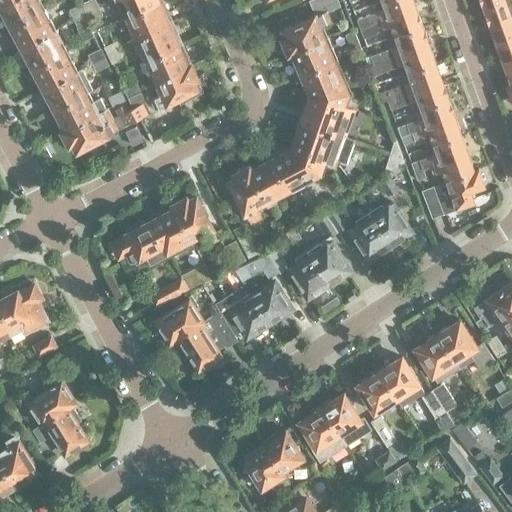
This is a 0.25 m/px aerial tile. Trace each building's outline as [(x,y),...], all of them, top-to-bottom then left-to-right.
[(9,0),(0,5),(5,14),(1,16),(7,28),(40,10),(35,0),(9,0)] [(86,13),(99,6),(96,0),(87,0),(81,3),(86,13)] [(115,0),(119,8),(123,6),(128,17),(162,1),(161,0),(115,0)] [(325,14),(329,12),(340,7),(337,0),(311,0),(308,1),(315,18),(283,31),(287,39),(283,40),(288,54),(292,53),(324,40),(319,28),(329,24),(325,14)] [(360,28),(379,21),(416,8),(412,0),(381,0),(385,10),(357,20),(360,28)] [(511,0),(506,0),(484,8),(491,26),(511,18),(511,0)] [(134,40),(142,36),(169,24),(164,14),(168,13),(162,1),(128,17),(133,28),(129,30),(134,40)] [(69,9),(73,18),(74,19),(86,13),(81,3),(69,9)] [(99,6),(86,13),(90,21),(103,14),(99,6)] [(394,36),(422,26),(416,8),(379,21),(360,28),(363,39),(378,34),(377,31),(391,26),(394,36)] [(56,28),(51,18),(46,21),(40,10),(7,28),(13,40),(17,37),(22,46),(55,29),(56,28)] [(86,13),(74,19),(77,27),(86,23),(90,21),(86,13)] [(498,45),(511,39),(511,18),(491,26),(498,45)] [(93,36),(86,23),(77,27),(75,27),(82,41),(93,36)] [(173,34),(169,25),(169,24),(142,36),(134,40),(139,51),(142,49),(147,59),(182,44),(176,32),(173,34)] [(392,58),(429,44),(422,26),(394,36),(398,46),(389,50),(388,48),(370,54),(373,64),(391,58),(392,58)] [(55,29),(22,46),(27,55),(22,57),(29,69),(62,52),(56,41),(60,39),(55,29)] [(345,34),(352,52),(352,53),(362,49),(355,30),(345,34)] [(106,53),(120,47),(116,38),(102,44),(106,53)] [(511,60),(511,39),(498,45),(504,64),(511,60)] [(297,75),(333,60),(324,40),(292,53),(296,62),(293,65),(297,75)] [(187,55),(182,44),(147,59),(152,70),(147,72),(153,83),(156,81),(187,66),(183,57),(187,55)] [(435,62),(429,44),(392,58),(391,58),(373,64),(368,66),(372,75),(404,63),(407,72),(435,62)] [(88,53),(92,62),(105,55),(101,47),(88,53)] [(120,47),(106,53),(110,62),(124,55),(120,47)] [(62,52),(29,69),(35,81),(39,79),(44,88),(76,70),(71,60),(67,62),(62,52)] [(92,62),(97,72),(110,65),(105,55),(92,62)] [(342,107),(347,94),(333,60),(297,75),(301,85),(307,86),(310,95),(342,107)] [(382,102),(387,100),(405,94),(442,80),(435,62),(407,72),(411,83),(379,94),(382,102)] [(190,98),(203,92),(191,65),(187,66),(156,81),(161,91),(145,99),(141,89),(128,95),(139,118),(147,115),(147,114),(187,93),(190,98)] [(50,111),(84,93),(91,89),(80,68),(76,70),(44,88),(48,96),(44,99),(50,111)] [(420,108),(448,98),(442,80),(405,94),(387,100),(391,109),(417,100),(420,108)] [(124,86),(128,95),(141,89),(137,81),(124,86)] [(113,106),(125,100),(121,91),(108,97),(113,106)] [(90,104),(84,93),(50,111),(56,123),(61,120),(66,129),(95,114),(97,113),(99,112),(93,102),(90,104)] [(342,107),(310,95),(300,122),(344,138),(353,111),(342,107)] [(369,97),(365,108),(378,113),(381,101),(369,97)] [(401,136),(417,130),(455,116),(448,98),(420,108),(424,118),(398,128),(401,136)] [(126,125),(134,121),(126,103),(117,107),(126,125)] [(116,129),(111,120),(105,109),(99,112),(97,113),(103,124),(101,125),(95,114),(66,129),(61,132),(68,145),(73,143),(76,150),(116,129)] [(433,144),(461,134),(455,116),(417,130),(401,136),(404,145),(430,136),(433,144)] [(345,165),(353,142),(344,138),(300,122),(290,149),(324,162),(334,166),(335,162),(345,165)] [(414,172),(423,169),(425,168),(430,166),(468,152),(461,134),(433,144),(437,154),(411,163),(414,172)] [(388,158),(401,163),(405,161),(395,136),(388,158)] [(277,152),(270,156),(288,190),(319,174),(324,162),(290,149),(281,155),(277,152)] [(430,166),(432,171),(433,175),(443,171),(446,181),(474,171),(468,152),(430,166)] [(261,165),(251,170),(267,201),(269,205),(278,200),(276,196),(288,190),(270,156),(263,160),(261,165)] [(391,170),(401,163),(388,158),(385,168),(391,170)] [(267,201),(251,170),(249,167),(235,174),(238,178),(231,182),(251,222),(261,217),(256,207),(267,201)] [(417,180),(426,177),(423,169),(414,172),(417,180)] [(475,203),(471,192),(485,186),(479,169),(474,171),(446,181),(450,190),(445,192),(448,199),(440,202),(433,186),(422,190),(432,217),(456,208),(456,210),(475,203)] [(388,195),(399,188),(388,172),(377,179),(388,195)] [(347,197),(356,191),(348,179),(340,185),(347,197)] [(176,209),(192,239),(201,234),(206,244),(217,238),(196,198),(189,201),(187,198),(174,205),(176,209)] [(392,201),(371,214),(390,245),(411,231),(392,201)] [(326,210),(339,231),(349,225),(336,204),(326,210)] [(176,209),(149,223),(157,238),(160,236),(169,251),(180,245),(182,249),(194,243),(176,209)] [(326,210),(314,218),(327,238),(339,231),(326,210)] [(390,245),(371,214),(350,228),(369,259),(390,245)] [(157,238),(149,223),(128,233),(130,236),(113,244),(119,257),(128,253),(133,262),(146,255),(149,261),(169,251),(166,245),(160,236),(157,238)] [(247,235),(241,224),(234,228),(249,258),(260,252),(250,233),(247,235)] [(291,242),(302,237),(296,227),(286,232),(291,242)] [(330,239),(309,252),(330,283),(350,270),(330,239)] [(234,266),(245,260),(235,241),(225,247),(234,266)] [(289,265),(278,248),(268,252),(281,272),(289,267),(308,297),(330,283),(309,252),(289,265)] [(280,273),(281,272),(268,252),(236,268),(244,280),(250,275),(250,276),(263,269),(269,278),(279,272),(280,273)] [(203,280),(212,275),(205,261),(196,267),(203,280)] [(155,305),(173,296),(187,288),(181,277),(167,285),(150,295),(155,305)] [(500,317),(511,308),(511,279),(474,306),(481,316),(475,320),(482,330),(500,317)] [(253,295),(271,322),(292,308),(275,281),(253,295)] [(7,328),(11,334),(22,328),(25,333),(48,320),(38,300),(39,294),(35,287),(31,286),(19,293),(18,291),(0,300),(0,306),(6,317),(1,319),(7,328)] [(215,305),(220,312),(236,336),(243,331),(247,337),(270,322),(253,295),(250,289),(237,298),(234,293),(215,305)] [(192,300),(155,323),(169,344),(177,339),(205,321),(192,300)] [(0,306),(0,339),(11,334),(7,328),(1,319),(6,317),(0,306)] [(511,308),(500,317),(507,327),(503,330),(509,339),(511,337),(511,308)] [(226,346),(238,340),(220,312),(205,321),(177,339),(198,371),(220,357),(215,350),(225,344),(226,346)] [(480,370),(495,360),(483,341),(476,345),(460,319),(438,333),(459,368),(474,359),(480,370)] [(459,368),(438,333),(416,347),(437,382),(459,368)] [(492,349),(502,344),(496,334),(487,340),(492,349)] [(39,355),(57,346),(51,335),(33,345),(39,355)] [(502,344),(492,349),(497,357),(507,351),(502,344)] [(0,373),(9,369),(3,356),(0,357),(0,373)] [(401,357),(380,370),(397,397),(418,383),(401,357)] [(50,358),(37,363),(42,373),(54,367),(50,358)] [(397,397),(380,370),(358,384),(375,411),(397,397)] [(432,389),(445,411),(447,410),(453,406),(457,404),(443,382),(432,389)] [(45,424),(66,410),(74,405),(60,384),(28,405),(42,426),(45,424)] [(421,396),(435,418),(445,411),(432,389),(421,396)] [(502,407),(510,401),(504,392),(496,397),(502,407)] [(322,407),(345,444),(370,428),(363,417),(360,419),(344,393),(322,407)] [(461,418),(453,406),(447,410),(454,422),(461,418)] [(321,460),(345,444),(322,407),(300,420),(316,447),(314,448),(321,460)] [(66,410),(45,424),(65,455),(87,441),(66,410)] [(447,410),(445,411),(435,418),(442,430),(454,422),(447,410)] [(370,420),(386,446),(387,446),(397,440),(381,413),(370,420)] [(462,419),(451,428),(466,447),(477,439),(462,419)] [(37,429),(27,435),(35,446),(44,440),(37,429)] [(275,433),(263,441),(265,443),(284,473),(305,460),(286,430),(277,435),(275,433)] [(0,461),(16,487),(39,473),(14,434),(5,440),(7,444),(0,448),(0,461)] [(464,482),(478,472),(450,434),(436,444),(464,482)] [(398,439),(397,440),(387,446),(389,449),(395,458),(406,452),(398,439)] [(280,496),(288,491),(293,488),(284,473),(265,443),(248,454),(246,463),(262,488),(272,482),(280,496)] [(382,469),(396,460),(395,458),(389,449),(375,458),(382,469)] [(480,465),(488,459),(483,452),(474,458),(480,465)] [(418,476),(428,470),(418,455),(408,461),(418,476)] [(488,459),(480,465),(479,465),(493,484),(505,475),(491,457),(488,459)] [(318,465),(321,471),(324,475),(333,470),(327,460),(318,465)] [(0,497),(16,487),(0,461),(0,497)] [(321,471),(318,465),(316,461),(307,466),(313,476),(321,471)] [(408,461),(398,468),(408,483),(418,476),(408,461)] [(398,468),(386,476),(396,491),(408,483),(398,468)] [(377,482),(387,496),(396,491),(386,476),(377,482)] [(511,480),(510,478),(501,485),(511,499),(511,480)] [(378,503),(387,496),(377,482),(368,488),(378,503)] [(322,511),(316,511),(306,496),(308,495),(301,483),(293,488),(288,491),(295,503),(280,511),(347,511),(342,503),(341,500),(322,511)] [(341,500),(342,503),(352,497),(348,491),(338,497),(341,500)] [(485,511),(480,503),(471,509),(472,511),(485,511)]
